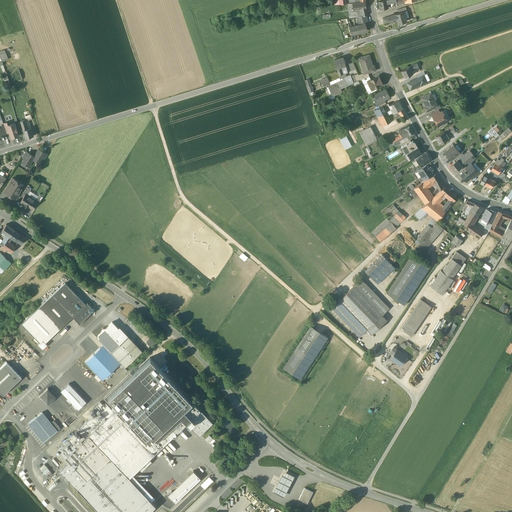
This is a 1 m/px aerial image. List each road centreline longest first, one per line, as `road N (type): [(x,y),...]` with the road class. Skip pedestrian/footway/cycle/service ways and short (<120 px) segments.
road 1 (unclassified): [(0,153),(377,37)]
road 2 (tertiary): [(239,408),(172,331),(0,212)]
road 3 (track): [(416,399),(182,197)]
road 4 (residential): [(511,211),(477,200),(447,176),(377,37)]
road 5 (track): [(182,197),(115,0)]
road 6 (track): [(416,399),(511,242)]
road 7 (track): [(372,361),(447,253),(471,244)]
road 8 (track): [(341,511),(366,486),(416,399)]
road 9 (unknown): [(7,407),(91,511)]
road 10 (unclassified): [(377,37),(504,0)]
road 11 (track): [(313,309),(406,221)]
